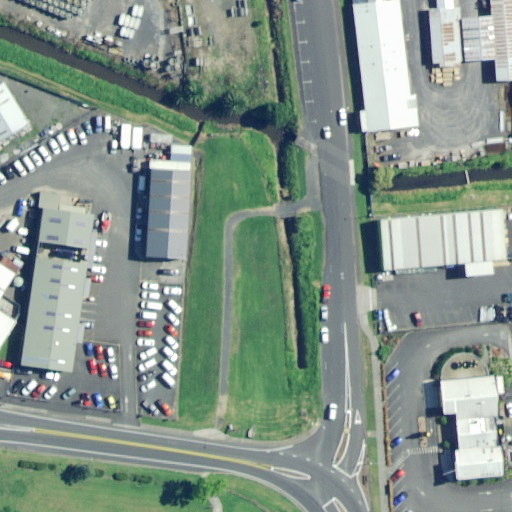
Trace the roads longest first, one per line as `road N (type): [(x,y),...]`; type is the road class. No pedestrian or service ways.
road 1 (tertiary): [(314,0),(348,386),(341,450),(318,484)]
road 2 (trunk): [(318,484),(239,461),(0,427)]
